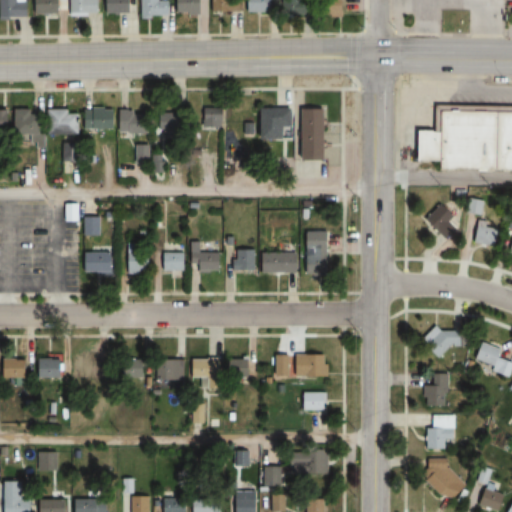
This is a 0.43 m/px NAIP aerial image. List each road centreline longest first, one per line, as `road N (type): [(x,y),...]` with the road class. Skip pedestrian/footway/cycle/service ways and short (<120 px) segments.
road 1 (tertiary): [(375,56),(374,511)]
road 2 (secondary): [(0,61),(375,56)]
road 3 (residential): [(0,314),(375,311)]
road 4 (residential): [(375,283),(459,287),(511,301)]
road 5 (secondary): [(375,56),(511,57)]
